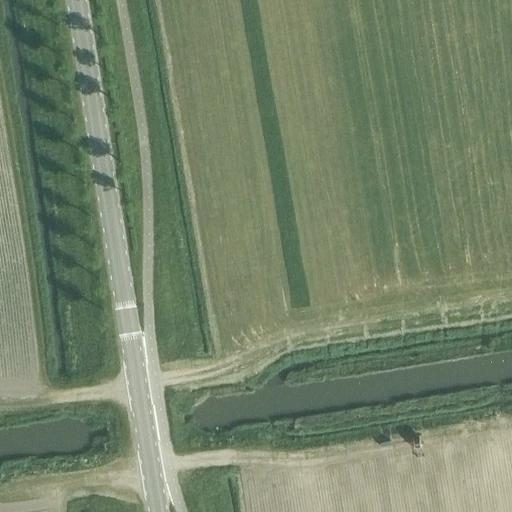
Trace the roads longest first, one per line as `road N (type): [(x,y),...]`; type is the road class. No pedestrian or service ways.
road 1 (track): [(511,299),(294,336),(188,375),(0,408)]
road 2 (tertiary): [(157,511),(75,0)]
road 3 (track): [(33,0),(78,273),(89,393)]
road 4 (track): [(44,400),(0,81)]
